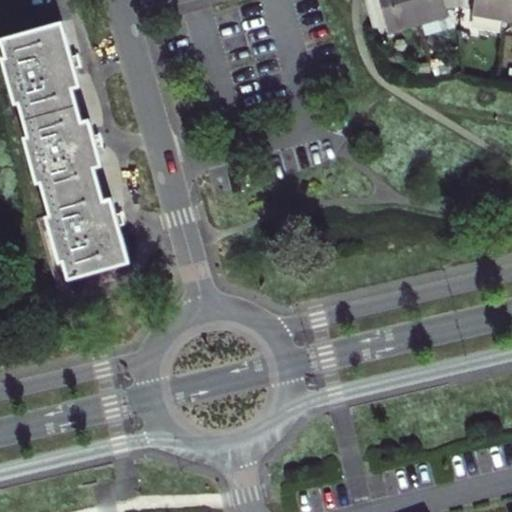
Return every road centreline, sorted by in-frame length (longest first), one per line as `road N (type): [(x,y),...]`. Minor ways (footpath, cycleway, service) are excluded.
road 1 (residential): [(120,12),(203,312)]
road 2 (tertiary): [(511,273),(298,324),(255,320)]
road 3 (tertiary): [(279,420),(306,402),(511,353)]
road 4 (tertiary): [(0,473),(178,440)]
road 5 (tertiary): [(156,349),(0,393)]
road 6 (residential): [(380,511),(511,480)]
